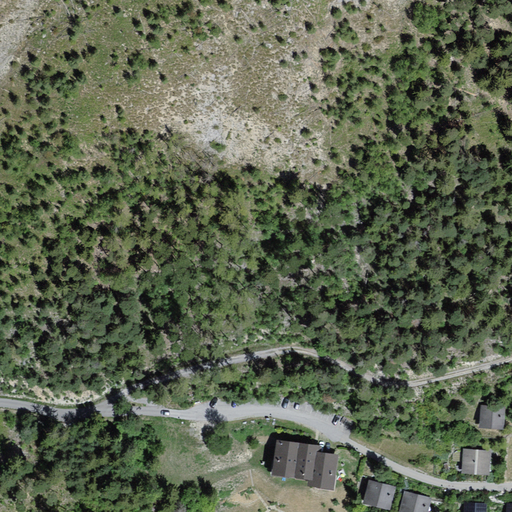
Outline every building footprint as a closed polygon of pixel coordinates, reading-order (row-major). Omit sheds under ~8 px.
[(505,408),(484,404),(481,426),(501,429),(505,408)] [(298,442),(276,440),(272,475),(294,478),(298,442)] [(322,445),(298,442),(294,478),(308,479),(312,480),(316,452),(321,452),(322,445)] [(489,451),(465,448),(461,470),(486,474),(489,451)] [(321,452),(316,452),(312,480),(308,479),(307,487),(334,490),(339,455),(321,452)] [(388,490),(365,483),(358,504),(381,511),(388,490)] [(423,511),(427,501),(404,494),(398,511),(423,511)]
